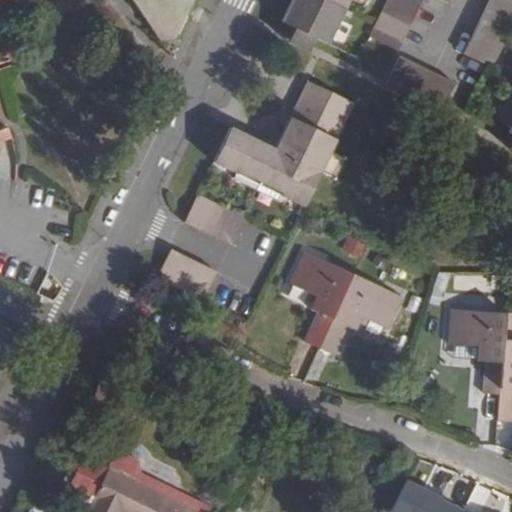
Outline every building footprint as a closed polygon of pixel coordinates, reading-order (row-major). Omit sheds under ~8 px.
[(129,0),(155,36),(169,34),(185,0),(129,0)] [(292,0),(280,25),(292,30),(314,41),(326,47),(346,9),(349,0),(292,0)] [(349,0),(346,9),(359,15),(366,0),(349,0)] [(388,0),(369,40),(396,53),(422,0),(388,0)] [(511,25),(511,6),(498,0),(489,0),(478,22),(507,36),(511,25)] [(507,36),(478,22),(462,56),(490,70),(507,36)] [(292,30),(284,44),(307,55),(314,41),(292,30)] [(454,87),(449,84),(399,59),(389,78),(385,86),(441,113),(445,105),(454,87)] [(351,106),(306,84),(273,152),(228,130),(211,166),(233,176),(255,187),(301,209),(317,176),(328,153),(351,106)] [(342,161),(328,153),(317,176),(331,183),(342,161)] [(253,193),(255,187),(233,176),(230,181),(253,193)] [(241,221),(195,198),(182,226),(229,248),(241,221)] [(168,253),(166,256),(155,280),(202,303),(215,276),(168,253)] [(318,351),(351,277),(303,255),(289,287),(316,300),(310,312),(317,316),(304,345),(318,351)] [(401,300),(351,277),(318,351),(334,358),(346,330),(354,333),(360,320),(386,332),(401,300)] [(501,344),(503,317),(451,313),(449,349),(477,351),(476,365),(485,365),(483,397),(497,398),(501,344)] [(510,318),(503,317),(501,344),(508,344),(510,318)] [(511,344),(508,344),(501,344),(497,398),(496,424),(511,425),(511,344)] [(186,511),(105,471),(85,510),(90,511),(186,511)] [(481,511),(403,486),(393,511),(481,511)]
